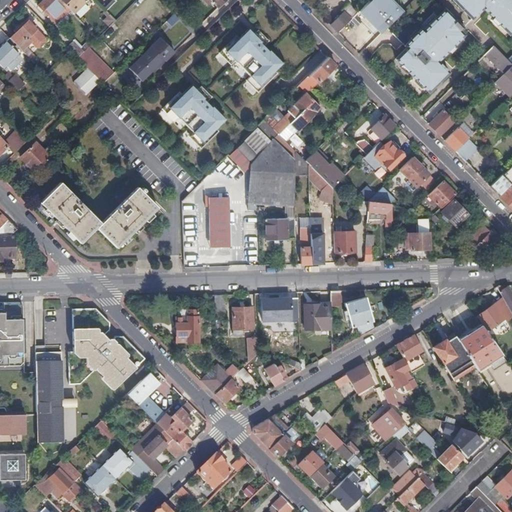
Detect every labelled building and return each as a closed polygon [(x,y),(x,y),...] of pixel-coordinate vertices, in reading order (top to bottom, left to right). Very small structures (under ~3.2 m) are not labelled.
[(60,0),(44,0),(39,5),(54,21),(60,15),(63,17),(70,10),(60,0)] [(60,0),(70,10),(74,14),(86,3),(84,1),(84,0),(60,0)] [(402,11),(390,0),(370,0),(360,11),(381,33),(402,11)] [(511,0),(453,0),(473,20),(484,9),(510,36),(511,33),(511,0)] [(331,25),(338,32),(358,13),(348,3),(341,10),(344,12),(331,25)] [(429,93),(450,73),(438,61),(465,36),(460,31),(464,28),(445,11),(424,31),(423,30),(405,46),(407,48),(396,59),(429,93)] [(174,14),(166,21),(172,26),(179,19),(174,14)] [(60,15),(54,21),(56,23),(63,17),(60,15)] [(10,38),(22,50),(29,57),(33,54),(26,47),(31,41),(36,46),(39,47),(45,41),(45,38),(28,21),(10,38)] [(248,73),(271,51),(269,51),(265,46),(261,42),(259,44),(254,39),(257,36),(254,34),(249,29),(240,38),(227,51),(236,61),(248,73)] [(261,42),(265,46),(270,41),(258,29),(254,34),(257,36),(254,39),(259,44),(261,42)] [(231,66),(236,61),(227,51),(240,38),(237,35),(219,53),(231,66)] [(10,38),(7,36),(3,40),(6,42),(0,47),(0,64),(4,68),(7,65),(22,50),(10,38)] [(161,37),(129,68),(142,82),(153,71),(154,73),(166,61),(175,52),(161,37)] [(75,41),(68,48),(72,51),(78,58),(85,51),(75,41)] [(85,51),(78,58),(94,75),(100,81),(103,83),(114,73),(89,47),(85,51)] [(499,80),(504,75),(511,66),(511,65),(494,47),(485,55),(501,72),(496,77),(499,80)] [(276,57),(271,51),(248,73),(251,76),(254,79),(276,57)] [(29,57),(34,62),(37,59),(33,54),(29,57)] [(282,63),(276,57),(254,79),(260,85),(275,70),(282,63)] [(336,66),(327,57),(299,85),(305,91),(310,90),(336,66)] [(260,85),(254,79),(252,81),(262,90),(278,74),(275,70),(260,85)] [(9,72),(5,76),(19,90),(25,84),(15,75),(14,76),(9,72)] [(100,81),(94,75),(80,89),(86,95),(100,81)] [(252,81),(249,78),(246,81),(258,93),(262,90),(252,81)] [(192,85),(183,95),(170,107),(179,117),(194,132),(203,142),(216,129),(226,119),(213,106),(212,107),(208,103),(204,99),(202,100),(198,95),(199,93),(197,90),(192,85)] [(202,86),(197,90),(199,93),(198,95),(202,100),(204,99),(208,103),(213,97),(202,86)] [(170,107),(183,95),(180,92),(162,109),(174,122),(179,117),(170,107)] [(369,99),(363,93),(352,104),(357,110),(369,99)] [(279,134),(279,135),(286,128),(289,125),(291,123),(314,100),(310,96),(305,96),(289,111),(290,112),(285,117),(276,108),(265,120),(279,134)] [(314,100),(291,123),(298,130),(322,107),(314,100)] [(429,125),(440,137),(455,123),(443,111),(429,125)] [(388,119),(385,115),(371,129),(382,139),(395,126),(388,119)] [(39,121),(43,125),(49,120),(45,116),(39,121)] [(265,120),(257,127),(271,141),(279,134),(265,120)] [(289,125),(286,128),(291,134),(294,130),(289,125)] [(257,127),(227,157),(242,173),(251,164),(279,135),(279,134),(271,141),(257,127)] [(286,128),(279,135),(285,140),(291,134),(286,128)] [(455,152),(469,138),(459,128),(445,141),(455,152)] [(203,142),(194,132),(189,137),(202,149),(219,132),(216,129),(203,142)] [(321,146),(330,137),(321,129),(313,137),(321,146)] [(382,139),(371,129),(366,134),(376,145),(379,142),(382,139)] [(27,141),(20,134),(8,145),(0,137),(0,153),(7,146),(14,154),(27,141)] [(279,135),(251,164),(249,204),(284,207),(294,207),(293,176),(293,149),(292,148),(285,140),(279,135)] [(455,152),(465,162),(479,149),(469,138),(455,152)] [(358,143),(357,144),(367,154),(372,149),(365,141),(358,143)] [(396,153),(398,150),(389,141),(387,144),(396,153)] [(367,154),(366,155),(363,157),(375,169),(381,163),(389,170),(403,155),(398,150),(396,153),(387,144),(384,147),(379,142),(376,145),(372,149),(367,154)] [(21,157),(36,172),(50,158),(36,143),(21,157)] [(367,154),(357,144),(356,145),(366,155),(367,154)] [(298,147),(295,150),(306,162),(309,158),(298,147)] [(293,149),(293,176),(294,176),(309,176),(309,165),(306,162),(295,150),(293,149)] [(318,150),(315,152),(328,165),(331,163),(318,150)] [(309,158),(306,162),(309,165),(332,188),(344,176),(331,163),(328,165),(315,152),(309,158)] [(399,170),(417,188),(430,176),(412,157),(399,170)] [(309,165),(309,176),(309,177),(333,200),(332,188),(309,165)] [(511,174),(508,170),(490,187),(494,192),(500,197),(511,184),(511,174)] [(140,225),(158,208),(138,188),(101,223),(61,182),(41,202),(57,219),(63,224),(81,243),(97,228),(117,248),(134,231),(140,225)] [(443,182),(429,195),(442,208),(456,195),(443,182)] [(511,184),(500,197),(506,203),(511,209),(511,184)] [(382,187),(368,201),(389,204),(394,199),(382,187)] [(230,195),(210,196),(211,245),(231,245),(230,195)] [(456,227),(468,214),(454,200),(442,213),(456,227)] [(389,204),(368,201),(367,219),(384,220),(384,217),(386,217),(387,228),(392,228),(391,204),(389,204)] [(0,228),(9,220),(3,214),(0,217),(0,228)] [(436,215),(431,220),(435,224),(440,219),(436,215)] [(288,238),(296,238),(295,218),(266,218),(267,240),(288,240),(288,238)] [(310,229),(312,264),(323,264),(323,242),(322,218),(310,218),(310,229)] [(430,250),(429,219),(418,220),(418,233),(411,234),(411,238),(408,238),(408,243),(411,243),(411,250),(430,250)] [(18,229),(9,220),(0,228),(0,261),(3,261),(3,256),(15,256),(15,236),(10,236),(18,229)] [(490,232),(484,226),(468,241),(475,248),(472,250),(474,252),(476,250),(482,256),(499,239),(491,231),(490,232)] [(301,229),(302,264),(307,264),(312,264),(310,229),(301,229)] [(355,232),(334,232),(334,253),(356,253),(355,232)] [(374,236),(366,235),(365,262),(373,262),(373,248),(374,247),(374,236)] [(500,286),(497,287),(503,299),(511,313),(511,293),(508,287),(506,288),(505,286),(500,286)] [(341,291),(331,291),(331,306),(342,306),(341,291)] [(215,295),(215,311),(225,311),(225,295),(215,295)] [(287,323),(299,322),(299,311),(298,299),(277,299),(277,296),(270,297),(270,299),(262,300),(263,321),(287,321),(287,323)] [(366,334),(375,329),(366,297),(344,303),(351,325),(351,326),(356,340),(366,334)] [(511,317),(511,313),(503,299),(478,316),(482,321),(481,322),(482,323),(483,322),(487,328),(485,330),(486,332),(502,321),(504,319),(506,321),(511,317)] [(20,301),(0,302),(0,301),(0,365),(22,365),(25,361),(24,305),(20,301)] [(332,329),(331,306),(316,307),(316,304),(305,305),(305,330),(332,329)] [(188,342),(199,341),(198,317),(197,317),(196,306),(188,306),(188,308),(186,307),(186,306),(180,306),(177,309),(177,319),(176,319),(177,341),(188,341),(188,342)] [(257,328),(257,307),(233,308),(234,329),(257,328)] [(110,322),(96,308),(74,309),(76,351),(70,351),(71,384),(82,384),(97,369),(110,382),(113,379),(119,385),(146,359),(139,352),(137,354),(134,351),(136,348),(123,336),(116,336),(113,339),(110,339),(109,340),(105,335),(110,330),(110,322)] [(59,321),(45,320),(45,342),(59,342),(59,321)] [(482,325),(458,338),(459,341),(483,327),(482,325)] [(459,341),(471,360),(477,370),(503,355),(486,332),(485,330),(483,327),(459,341)] [(409,339),(397,346),(404,359),(411,372),(423,364),(417,354),(423,351),(414,336),(409,339)] [(443,341),(434,347),(450,373),(471,360),(459,341),(458,338),(457,336),(447,342),(443,341)] [(248,339),(250,361),(259,353),(258,338),(248,339)] [(62,352),(37,352),(39,442),(64,442),(62,352)] [(477,370),(479,372),(504,357),(503,355),(477,370)] [(411,372),(404,359),(386,368),(392,379),(397,387),(404,383),(408,390),(417,385),(411,372)] [(292,360),(290,365),(295,367),(301,369),(301,363),(292,360)] [(265,370),(275,387),(288,379),(280,368),(278,369),(274,364),(265,370)] [(142,380),(151,371),(145,365),(136,374),(142,380)] [(240,371),(233,365),(225,373),(218,365),(213,370),(212,369),(206,375),(207,376),(202,381),(216,395),(231,379),(237,374),(240,371)] [(347,374),(350,381),(357,393),(358,394),(374,384),(363,365),(356,369),(347,374)] [(161,374),(155,368),(151,371),(142,380),(128,394),(136,403),(156,423),(165,414),(148,397),(161,384),(156,378),(161,374)] [(244,368),(240,371),(237,374),(246,383),(253,378),(244,368)] [(347,374),(335,381),(338,388),(350,381),(347,374)] [(231,379),(216,395),(224,403),(240,388),(231,379)] [(345,397),(354,391),(348,383),(340,388),(345,397)] [(391,389),(384,392),(389,403),(398,406),(391,389)] [(136,403),(128,394),(126,397),(134,405),(136,403)] [(173,422),(172,424),(171,425),(179,433),(181,431),(192,420),(187,415),(194,408),(188,402),(172,417),(173,418),(175,421),(173,422)] [(0,434),(27,434),(27,415),(10,415),(6,407),(0,407),(0,434)] [(495,411),(504,426),(509,421),(501,407),(495,411)] [(393,435),(405,425),(405,424),(392,408),(388,412),(386,409),(383,411),(382,414),(383,416),(373,424),(387,440),(393,435)] [(306,413),(303,417),(318,432),(326,425),(330,420),(320,410),(312,419),(306,413)] [(166,416),(165,414),(156,423),(158,424),(185,451),(189,447),(193,443),(181,431),(179,433),(171,425),(172,424),(171,424),(168,427),(164,422),(166,420),(166,416)] [(270,421),(268,419),(254,428),(253,433),(270,450),(286,433),(290,430),(275,415),(270,421)] [(107,427),(106,425),(102,421),(94,428),(100,434),(107,427)] [(151,470),(158,477),(164,471),(153,459),(165,447),(177,458),(185,451),(158,424),(131,450),(133,452),(151,470)] [(482,440),(475,432),(448,424),(445,433),(458,437),(454,442),(460,448),(460,449),(467,456),(482,440)] [(326,425),(318,432),(317,433),(322,439),(325,436),(338,450),(344,443),(326,425)] [(409,430),(405,425),(393,435),(398,440),(409,430)] [(116,435),(107,427),(100,434),(108,442),(116,435)] [(286,433),(270,450),(274,454),(277,457),(292,443),(286,437),(288,435),(286,433)] [(430,451),(438,444),(438,443),(433,438),(425,446),(430,451)] [(407,451),(398,440),(381,454),(388,461),(387,462),(400,475),(409,466),(401,457),(407,451)] [(353,455),(358,451),(351,442),(346,445),(353,455)] [(449,471),(464,457),(452,445),(446,452),(438,444),(430,451),(438,459),(449,471)] [(103,465),(116,479),(128,467),(141,480),(151,470),(133,452),(128,457),(120,449),(103,465)] [(299,466),(311,477),(323,465),(324,463),(313,452),(299,466)] [(26,454),(0,454),(0,480),(26,481),(26,454)] [(216,455),(197,474),(213,490),(231,472),(222,464),(223,463),(216,455)] [(362,462),(356,456),(347,465),(353,471),(362,462)] [(63,458),(57,464),(75,482),(81,476),(63,458)] [(233,467),(238,473),(248,463),(242,458),(233,467)] [(98,496),(116,479),(103,465),(85,482),(98,496)] [(323,465),(311,477),(318,484),(320,482),(325,487),(335,477),(323,465)] [(48,476),(37,487),(44,495),(47,497),(52,492),(58,499),(62,495),(69,502),(72,502),(76,499),(76,496),(81,490),(60,469),(50,478),(48,476)] [(496,486),(491,491),(501,500),(505,495),(507,498),(511,493),(511,471),(511,470),(496,486)] [(412,484),(418,479),(414,476),(409,481),(412,484)] [(487,477),(482,481),(491,491),(496,486),(487,477)] [(411,511),(418,511),(414,508),(411,507),(408,503),(425,485),(419,478),(418,479),(412,484),(398,499),(401,501),(411,511)] [(477,487),(486,496),(491,491),(482,481),(477,487)] [(251,485),(242,489),(246,498),(255,494),(251,485)] [(429,489),(437,497),(442,492),(434,485),(429,489)] [(370,494),(375,501),(386,494),(381,487),(370,494)] [(502,511),(496,505),(486,496),(477,487),(471,492),(478,500),(465,511),(502,511)] [(182,489),(176,494),(192,510),(198,504),(182,489)] [(491,491),(486,496),(496,505),(501,500),(491,491)] [(322,502),(328,508),(337,497),(332,492),(322,502)] [(279,511),(288,503),(282,497),(266,511),(279,511)] [(0,500),(0,511),(5,511),(9,504),(0,500)] [(292,511),(294,510),(288,503),(279,511),(292,511)]
